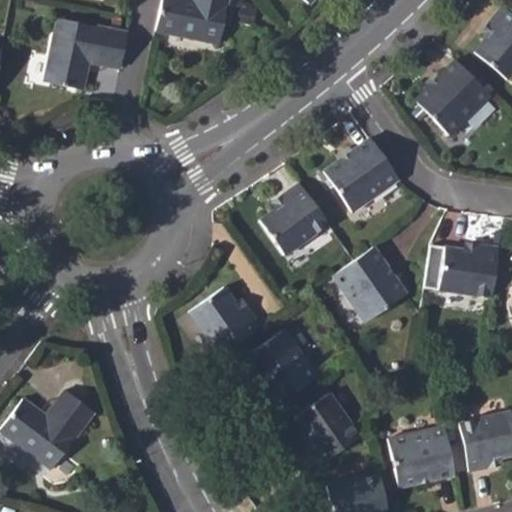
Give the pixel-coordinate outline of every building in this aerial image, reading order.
[(160,0),(154,32),(218,45),(227,0),(160,0)] [(473,53),(506,80),(511,73),(511,15),(502,7),(489,22),(494,27),(485,38),(473,53)] [(55,19),(42,82),(84,90),(89,62),(118,68),(125,33),(55,19)] [(480,33),(485,38),(494,27),(489,22),(480,33)] [(413,100),(449,135),(489,95),(454,60),(413,100)] [(458,146),(474,128),(466,121),(450,138),(458,146)] [(369,138),(322,171),(351,212),(398,178),(369,138)] [(259,220),(284,255),(327,224),(299,183),(282,194),(287,200),(276,208),(259,220)] [(271,202),(276,208),(287,200),(282,194),(271,202)] [(463,250),(476,252),(478,245),(464,243),(463,250)] [(490,297),(497,248),(478,245),(476,252),(463,250),(428,245),(422,288),(437,290),(490,297)] [(364,322),(405,293),(372,246),(331,276),(364,322)] [(188,312),(218,356),(260,327),(248,310),(242,315),(234,303),(223,287),(188,312)] [(234,303),(242,315),(248,310),(240,299),(234,303)] [(315,376),(282,330),(241,358),(275,405),(315,376)] [(0,432),(50,470),(93,413),(62,390),(44,415),(22,398),(0,427),(0,432)] [(306,450),(318,466),(358,436),(327,392),(292,418),(304,434),(312,445),(306,450)] [(457,423),(468,472),(487,468),(486,461),(499,457),(511,454),(511,423),(509,411),(457,423)] [(442,426),(386,438),(397,487),(453,475),(442,426)] [(298,438),(306,450),(312,445),(304,434),(298,438)] [(486,461),(487,468),(501,465),(499,457),(486,461)] [(326,486),(331,511),(386,511),(378,474),(326,486)]
